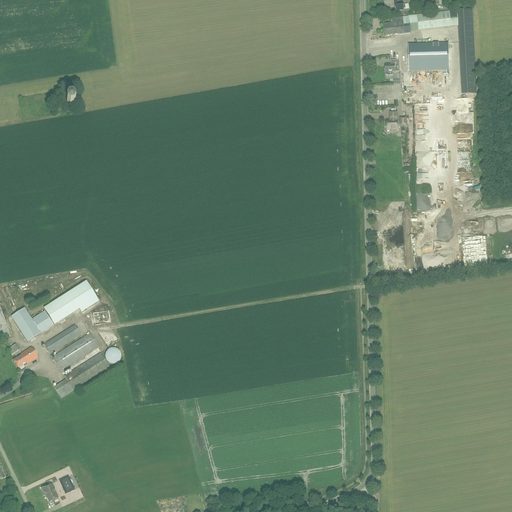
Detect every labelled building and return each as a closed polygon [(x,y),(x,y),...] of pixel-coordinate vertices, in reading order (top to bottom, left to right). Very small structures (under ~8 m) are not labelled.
[(395,6),(396,11),(404,11),(404,9),(406,9),(405,4),(403,4),(402,0),(383,0),(385,7),(395,6)] [(405,32),(407,32),(410,30),(410,29),(424,27),(451,24),(449,11),(420,14),(408,16),(408,17),(392,18),(393,23),(385,24),(386,36),(405,34),(405,32)] [(409,72),(449,71),(449,50),(451,50),(451,44),(449,44),(408,44),(409,72)] [(392,65),(392,72),(395,72),(399,72),(399,60),(391,61),(391,65),(392,65)] [(74,98),(72,97),(72,96),(68,96),(68,97),(67,99),(66,100),(66,103),(67,103),(69,104),(69,105),(73,105),(73,104),(74,102),(75,102),(75,98),(74,98)] [(397,121),(397,112),(390,112),(390,119),(390,121),(386,121),(387,130),(387,129),(391,129),(391,131),(396,131),(396,130),(398,130),(398,121),(397,121)] [(54,325),(97,298),(86,281),(44,308),(54,325)] [(53,325),(44,312),(32,319),(24,308),(11,316),(27,341),(53,325)] [(50,354),(81,335),(75,325),(44,345),(50,354)] [(60,371),(98,347),(90,334),(55,357),(53,354),(51,356),(53,358),(60,371)] [(27,364),(38,358),(31,348),(21,354),(21,355),(13,361),(18,368),(24,365),(24,366),(27,364)] [(114,348),(112,348),(109,349),(107,350),(106,352),(105,355),(105,357),(106,360),(107,362),(109,363),(112,364),(114,364),(117,363),(119,362),(120,360),(121,357),(121,355),(120,352),(119,350),(117,349),(114,348)] [(61,398),(73,391),(109,368),(100,353),(64,376),(66,380),(54,388),(61,398)] [(63,479),(59,481),(62,487),(65,494),(74,490),(68,476),(63,479)] [(54,488),(52,484),(47,486),(47,485),(42,488),(44,492),(49,502),(58,498),(53,488),(54,488)]
